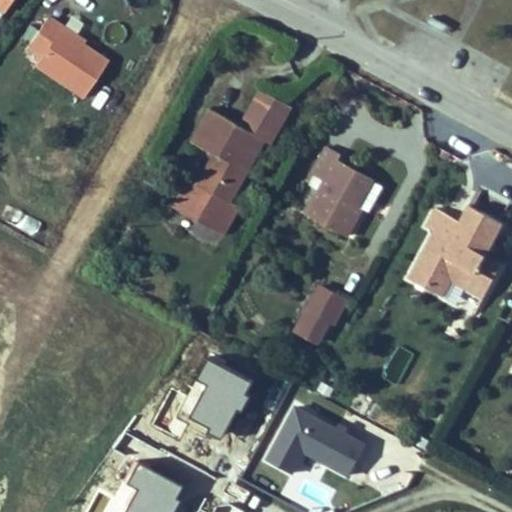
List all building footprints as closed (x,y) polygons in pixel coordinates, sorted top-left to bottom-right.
[(0,0),(0,10),(3,12),(11,0),(0,0)] [(37,61),(31,69),(77,102),(103,65),(75,46),(73,48),(66,43),(56,36),(60,29),(44,18),(21,50),(37,61)] [(73,48),(75,46),(79,39),(73,35),(66,43),(73,48)] [(237,128),(261,143),(267,146),(287,111),(257,93),(237,128)] [(167,211),(216,242),(233,213),(224,207),(261,143),(237,128),(208,110),(188,142),(210,156),(192,187),(184,182),(167,211)] [(312,169),(325,178),(307,209),(345,232),(361,203),(358,202),(373,176),(338,155),(341,150),(328,141),(312,169)] [(373,176),(358,202),(361,203),(369,208),(384,183),(373,176)] [(403,279),(420,289),(430,274),(445,283),(462,293),(472,275),(482,259),(500,228),(467,207),(458,223),(449,238),(433,228),(430,234),(403,279)] [(30,208),(22,233),(48,241),(56,217),(30,208)] [(449,238),(458,223),(435,209),(422,230),(430,234),(433,228),(449,238)] [(436,298),(445,283),(430,274),(420,289),(436,298)] [(472,275),(462,293),(475,303),(486,283),(472,275)] [(335,304),(308,287),(281,331),(302,344),(316,322),(321,325),(335,304)] [(225,434),(255,376),(209,352),(179,410),(225,434)] [(292,476),(306,449),(349,473),(369,437),(296,398),(263,460),(292,476)] [(164,511),(181,479),(134,455),(105,511),(164,511)]
